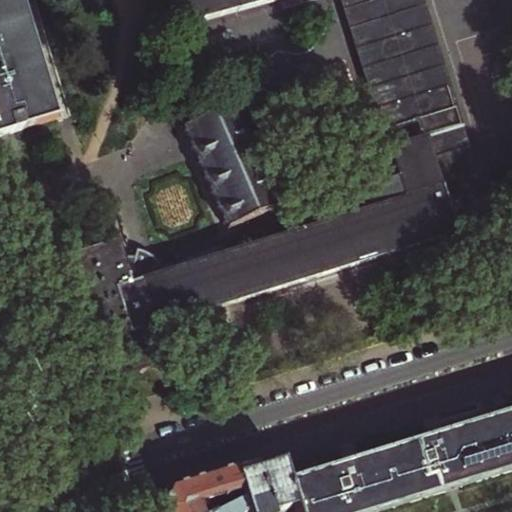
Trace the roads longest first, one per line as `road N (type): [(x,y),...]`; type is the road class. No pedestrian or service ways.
road 1 (residential): [(78,479),(511,339)]
road 2 (residential): [(78,479),(0,319)]
